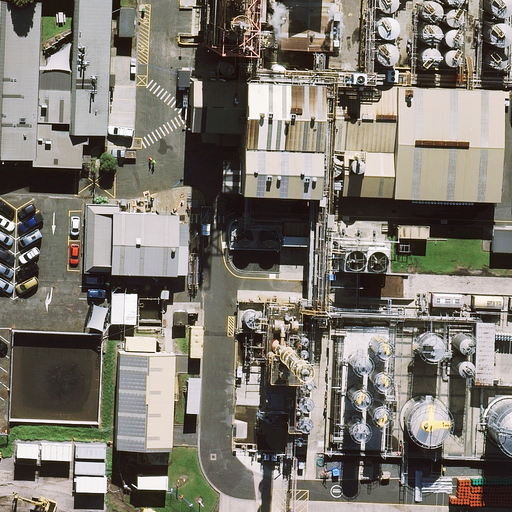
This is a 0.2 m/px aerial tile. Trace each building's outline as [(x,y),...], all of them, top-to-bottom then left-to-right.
[(42,0),(0,0),(0,148),(107,152),(112,0),(77,0),(75,84),(39,83),(42,0)] [(198,0),(197,42),(232,43),(233,0),(198,0)] [(338,0),(284,0),(283,32),(338,34),(338,0)] [(501,13),(502,10),(501,6),(500,2),(497,0),(481,0),(480,1),(478,5),(477,8),(478,12),(479,16),(482,19),(485,21),(489,21),(493,21),(496,19),(499,17),(501,13)] [(501,43),(502,39),(501,35),(500,32),(497,29),(493,27),(489,26),(485,26),(482,28),(479,31),(477,34),(476,38),(476,42),(478,46),(481,49),(484,51),(488,52),(492,51),(496,50),(499,47),(501,43)] [(288,79),(184,75),(182,136),(286,139),(288,79)] [(500,89),(326,83),(322,182),(497,188),(500,89)] [(311,148),(236,146),(234,188),(310,191),(311,148)] [(182,205),(113,202),(111,261),(180,264),(182,205)] [(383,222),(343,221),(343,236),(336,236),(335,264),(381,266),(383,222)] [(309,223),(281,222),(280,243),(308,244),(309,223)] [(427,223),(396,222),(395,236),(427,238),(427,223)] [(511,250),(511,227),(490,227),(489,250),(511,250)] [(490,321),(473,321),(472,381),(489,382),(490,321)] [(439,344),(439,342),(439,339),(438,336),(436,333),(433,331),(429,329),(425,328),(421,329),(417,330),(414,332),(411,335),(410,337),(410,340),(410,343),(411,346),(413,349),(416,351),(419,353),(424,353),(428,353),(432,352),(435,349),(437,347),(439,344)] [(175,343),(117,341),(114,432),(172,434),(175,343)] [(445,426),(446,421),(445,416),(443,411),(440,406),(436,403),(431,401),(426,400),(420,400),(415,402),(411,405),(407,409),(405,414),(404,419),(405,425),(407,430),(410,434),(414,438),(419,440),(424,441),(429,440),(435,439),(439,436),(442,431),(445,426)] [(511,401),(504,402),(497,404),(492,408),(488,412),(486,417),(485,423),(486,428),(487,433),(491,438),(496,442),(502,445),(509,446),(511,445),(511,401)]
